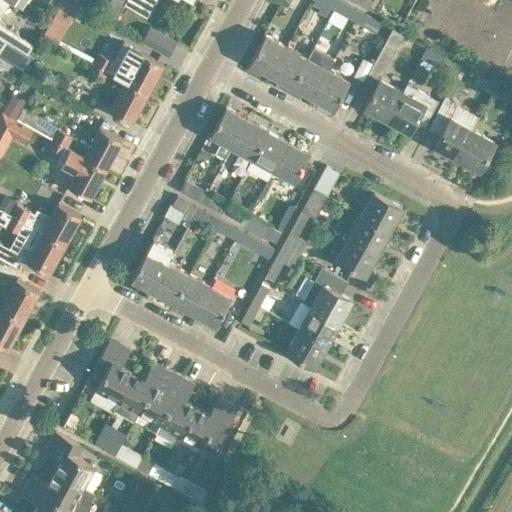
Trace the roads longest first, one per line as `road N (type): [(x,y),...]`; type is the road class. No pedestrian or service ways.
road 1 (unclassified): [(87,288),(321,416),(336,416),(448,224),(449,207),(439,196),(208,67)]
road 2 (unclassified): [(87,288),(208,67)]
road 3 (unclassified): [(0,450),(87,288)]
